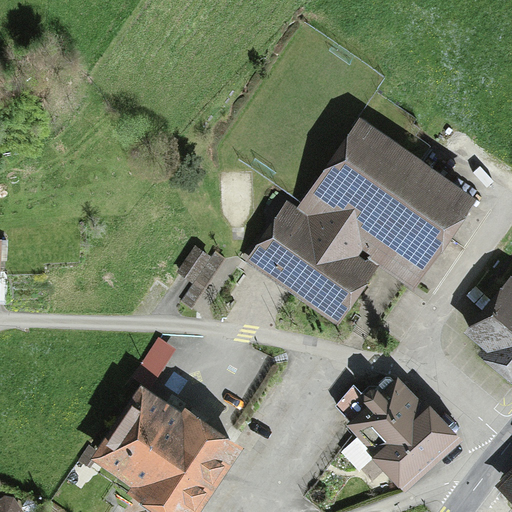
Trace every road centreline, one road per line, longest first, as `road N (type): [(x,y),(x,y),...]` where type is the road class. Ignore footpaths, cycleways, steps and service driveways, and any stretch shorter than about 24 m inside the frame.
road 1 (residential): [(330,353),(180,324),(0,321)]
road 2 (residential): [(508,444),(433,383),(330,353)]
road 3 (residential): [(330,353),(252,511)]
